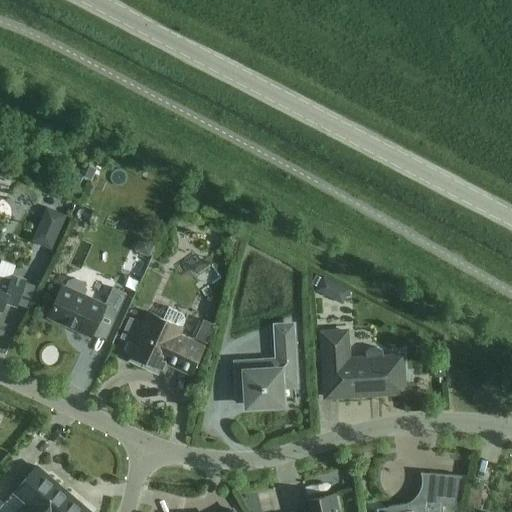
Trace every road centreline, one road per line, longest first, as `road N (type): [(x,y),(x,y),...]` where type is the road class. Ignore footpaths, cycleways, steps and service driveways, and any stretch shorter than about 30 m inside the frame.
road 1 (tertiary): [(511,224),(95,0)]
road 2 (residential): [(149,447),(247,459),(437,418),(511,428)]
road 3 (residential): [(0,380),(149,447)]
